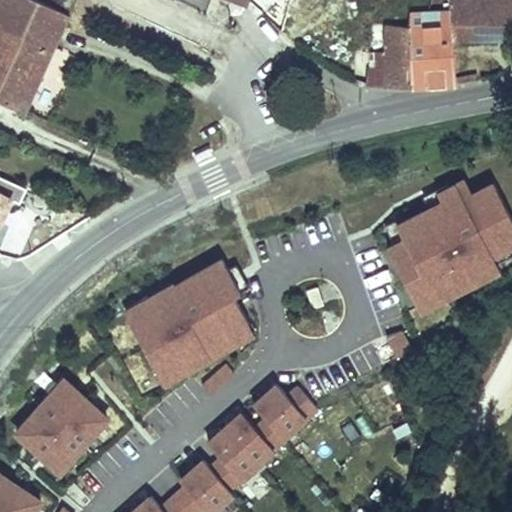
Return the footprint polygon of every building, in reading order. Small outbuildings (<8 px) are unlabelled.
[(0,0),(0,97),(8,101),(24,109),(54,47),(33,38),(39,22),(5,8),(8,0),(0,0)] [(54,47),(69,14),(36,0),(8,0),(5,8),(39,22),(33,38),(54,47)] [(36,0),(69,14),(75,0),(36,0)] [(383,0),(370,0),(369,8),(382,9),(383,0)] [(411,8),(411,24),(409,86),(455,85),(455,41),(511,39),(511,0),(452,0),(452,9),(426,9),(411,8)] [(409,86),(411,24),(372,23),(372,40),(355,40),(354,73),(372,74),(373,84),(388,84),(388,87),(409,86)] [(393,245),(386,246),(419,313),(472,287),(470,281),(497,268),(494,261),(511,252),(511,249),(509,243),(511,241),(511,225),(492,186),(474,194),(465,175),(419,198),(425,210),(386,230),(393,245)] [(25,190),(0,177),(0,227),(12,203),(18,205),(25,190)] [(148,296),(124,310),(143,342),(140,343),(163,383),(253,330),(232,295),(247,286),(235,265),(226,271),(220,262),(175,288),(173,285),(149,299),(148,296)] [(316,286),(306,289),(312,306),(322,303),(316,286)] [(399,328),(385,335),(395,354),(409,348),(399,328)] [(224,363),(202,383),(209,392),(232,372),(224,363)] [(64,378),(17,431),(61,469),(107,417),(64,378)] [(193,511),(204,503),(209,509),(231,490),(227,485),(319,406),(298,383),(287,393),(277,382),(252,404),(265,419),(256,427),(242,411),(207,441),(220,456),(211,464),(205,456),(178,479),(183,486),(161,505),(151,493),(128,511),(193,511)] [(0,474),(0,511),(32,511),(41,499),(0,474)]
